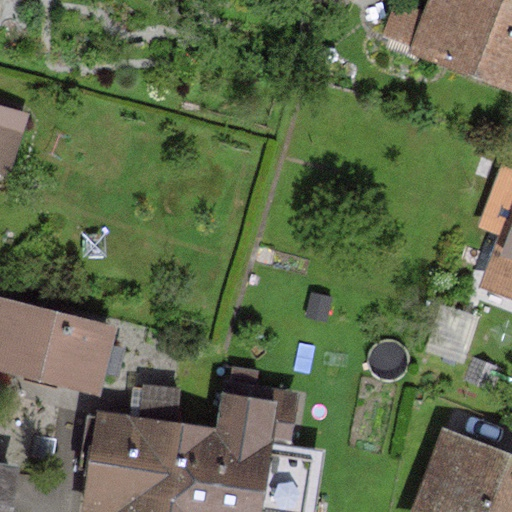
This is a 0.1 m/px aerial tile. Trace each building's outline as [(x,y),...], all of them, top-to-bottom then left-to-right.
[(399,10),(390,34),(511,79),(511,0),(438,0),(430,22),(399,10)] [(0,168),(5,170),(22,117),(0,111),(0,168)] [(511,247),(501,277),(511,280),(511,247)] [(102,349),(106,332),(4,308),(0,321),(0,361),(93,385),(97,367),(108,371),(117,362),(113,350),(102,349)] [(180,511),(187,467),(180,466),(185,427),(174,427),(178,393),(146,389),(144,423),(89,415),(81,469),(95,472),(89,507),(121,511),(180,511)] [(220,432),(185,427),(180,466),(187,467),(180,511),(245,511),(247,498),(261,500),(269,443),(283,445),(291,401),(227,390),(220,432)] [(511,511),(511,471),(452,449),(428,511),(511,511)] [(0,511),(4,511),(10,473),(0,471),(0,511)]
